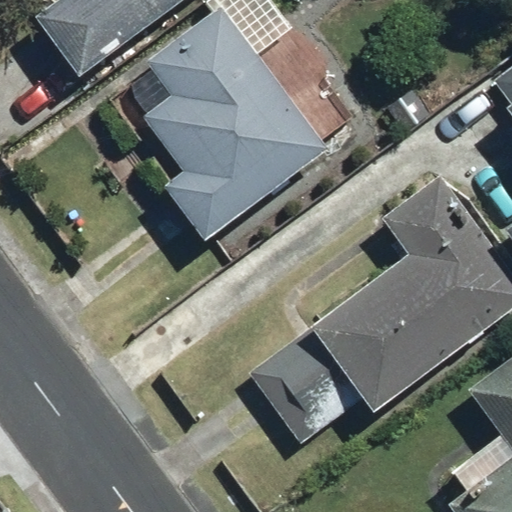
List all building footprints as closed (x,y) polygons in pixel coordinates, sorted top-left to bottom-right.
[(71,82),(183,0),(60,0),(28,24),(71,82)] [(202,250),(329,152),(211,1),(204,6),(209,13),(140,67),(143,71),(116,92),(181,175),(158,194),(202,250)] [(511,74),(494,86),(511,114),(511,204),(494,216),(511,243),(511,74)] [(365,415),(511,306),(511,285),(433,176),(376,218),(405,256),(245,374),(297,445),(355,402),(365,415)] [(435,511),(511,511),(511,350),(459,393),(494,437),(448,473),(462,491),(436,511),(435,511)]
